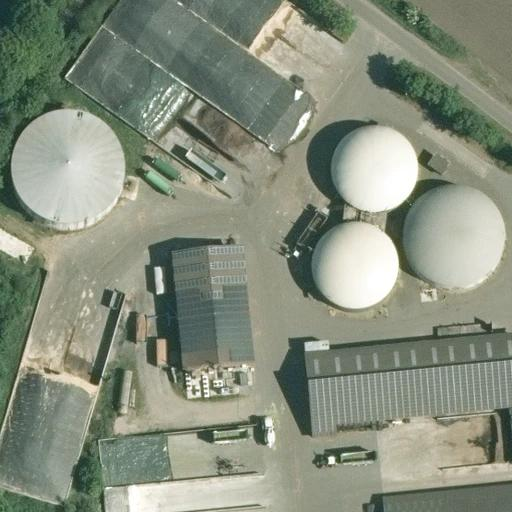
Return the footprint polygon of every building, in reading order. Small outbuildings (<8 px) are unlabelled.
[(123,0),(71,83),(118,112),(150,61),(223,107),(235,88),(225,81),(228,77),(221,73),(230,59),(238,63),(247,49),(224,35),(242,6),(247,9),(252,0),(254,0),(255,0),(254,0),(123,0)] [(8,175),(11,193),(19,209),(32,222),(48,231),(67,234),(85,231),(102,222),(116,207),(123,189),(125,169),(119,150),(107,134),(91,123),(72,118),(52,120),(34,128),(21,140),(12,157),(8,175)] [(388,133),(380,131),(373,131),(365,132),(358,134),(353,137),(349,139),(345,142),(343,145),(340,148),(337,152),(334,158),(333,162),(332,166),(331,170),(331,175),(331,180),(332,183),(333,188),(335,193),(338,198),(341,202),(345,206),(349,209),(353,212),(358,214),(363,216),(370,217),(376,218),(384,216),(388,215),(393,213),(397,211),(401,208),(404,206),(407,203),(409,200),(411,197),(413,194),(415,190),(416,185),(417,180),(418,174),(417,168),(417,165),(415,160),(414,156),(411,151),(407,146),(404,142),(400,140),(397,137),(392,135),(388,133)] [(449,167),(436,157),(429,167),(442,177),(449,167)] [(459,190),(452,190),(444,191),(438,192),(432,195),(427,198),(423,201),(420,203),(415,208),(413,211),(411,214),(409,218),(406,223),(405,228),(404,232),(403,236),(403,242),(404,247),(404,250),(405,254),(406,259),(408,263),(412,269),(416,274),(420,278),(424,281),(428,284),(434,287),(441,290),(449,291),(456,291),(464,290),(469,289),(472,288),(476,286),(480,284),(484,281),(489,278),(493,273),(497,267),(500,261),(502,257),(503,252),(504,246),(505,243),(505,239),(504,234),(504,230),(502,226),(501,223),(500,219),(498,216),(496,213),(494,210),(491,206),(488,203),(485,201),(481,198),(477,195),(473,194),(468,192),(459,190)] [(346,229),(341,230),(336,232),(331,235),(326,239),(323,242),(320,245),(317,249),(315,254),(314,258),(313,261),(312,265),(312,271),(312,276),(313,279),(313,282),(314,285),(316,289),(319,294),(322,299),(326,303),(330,306),(335,309),(339,311),(344,313),(350,314),(357,314),(364,313),(368,312),(374,310),(380,306),(385,303),(389,298),(393,293),(395,287),(397,283),(398,278),(398,274),(398,270),(398,265),(397,261),(396,256),(394,253),(392,248),(388,243),(385,240),(382,237),(378,234),(374,232),(368,230),(362,228),(354,227),(346,229)] [(241,253),(174,259),(186,373),(252,367),(241,253)] [(511,339),(307,359),(314,439),(336,437),(335,426),(511,408),(511,339)] [(0,451),(0,491),(71,503),(79,463),(0,449),(0,451)] [(511,511),(511,489),(384,502),(385,511),(511,511)]
